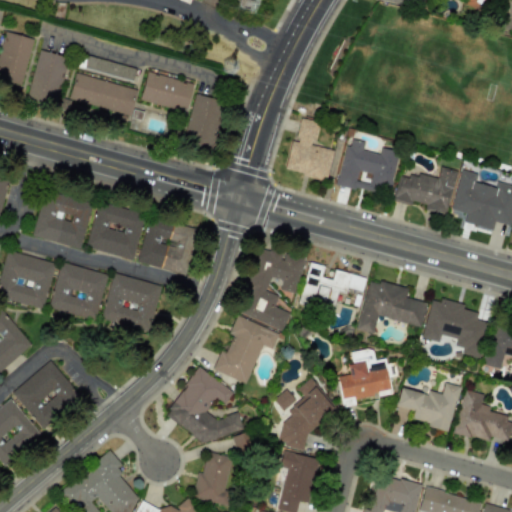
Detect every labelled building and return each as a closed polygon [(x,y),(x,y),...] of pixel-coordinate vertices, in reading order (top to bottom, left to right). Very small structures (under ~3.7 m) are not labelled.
[(383,0),(398,11),(405,0),(414,7),(418,0),(383,0)] [(465,0),(463,4),(478,11),(483,0),(465,0)] [(511,0),(503,0),(498,27),(511,30),(511,0)] [(32,39),(4,31),(0,45),(0,80),(20,85),(32,39)] [(67,57),(37,50),(25,99),(55,106),(67,57)] [(136,90),(74,72),(66,99),(128,117),(136,90)] [(138,100),(185,112),(191,83),(145,72),(138,100)] [(222,101),(194,94),(181,142),(209,149),(222,101)] [(283,171),(325,180),(332,150),(312,146),(317,122),(298,118),(293,142),(289,141),(283,171)] [(396,151),(379,148),(378,153),(361,150),(363,142),(346,138),(337,184),(388,194),(396,151)] [(444,215),(455,170),(439,167),(436,179),(409,172),(407,178),(397,175),(391,199),(423,206),(422,209),(444,215)] [(510,226),(511,216),(511,185),(495,181),(493,187),(473,182),(476,173),(459,169),(449,210),(464,214),(462,223),(491,230),(493,222),(510,226)] [(79,248),(90,202),(42,190),(31,237),(79,248)] [(131,260),(143,214),(96,202),(84,247),(131,260)] [(135,262),(183,275),(195,230),(147,217),(135,262)] [(283,329),(287,312),(273,308),(276,295),(264,292),(268,276),(280,280),(278,290),(293,294),(303,258),(282,252),(281,254),(257,247),(238,317),(283,329)] [(0,270),(0,298),(41,309),(53,262),(5,251),(0,270)] [(105,273),(58,262),(47,309),(94,320),(105,273)] [(363,277),(332,270),(330,280),(319,277),(322,266),(307,262),(298,302),(331,309),(336,289),(359,294),(363,277)] [(159,285),(111,273),(99,319),(147,332),(159,285)] [(366,281),(353,328),(371,333),(376,316),(418,327),(425,303),(404,297),(406,288),(377,280),(376,283),(366,281)] [(419,338),(437,342),(439,335),(454,339),(452,346),(461,348),(460,354),(476,357),(484,322),(475,320),(476,312),(461,309),(462,304),(438,298),(437,301),(428,299),(419,338)] [(0,370),(30,345),(0,310),(0,370)] [(277,333),(234,315),(226,335),(231,337),(224,353),(218,350),(210,370),(244,384),(260,345),(270,349),(277,333)] [(502,355),(511,357),(511,330),(492,325),(481,365),(498,369),(502,355)] [(10,392),(40,429),(78,397),(48,360),(10,392)] [(340,400),(389,391),(385,368),(365,372),(363,361),(345,365),(347,374),(336,376),(340,400)] [(202,442),(241,429),(236,412),(214,419),(204,412),(213,397),(223,404),(231,391),(196,367),(162,415),(202,442)] [(302,450),(305,433),(334,409),(307,378),(295,388),(301,396),(288,407),(286,417),(280,422),(276,445),(302,450)] [(457,386),(442,382),(440,393),(427,390),(426,394),(398,387),(393,406),(411,411),(409,418),(428,423),(427,427),(446,431),(457,386)] [(281,410),(293,400),(284,389),(272,399),(281,410)] [(452,433),(487,441),(488,436),(506,440),(511,418),(486,412),(488,406),(479,404),(481,394),(462,390),(452,433)] [(0,463),(1,465),(38,434),(8,399),(0,405),(0,463)] [(230,437),(236,453),(250,448),(244,432),(230,437)] [(126,511),(136,498),(115,470),(118,464),(107,450),(95,459),(90,467),(58,492),(64,499),(69,503),(76,511),(97,511),(89,502),(93,496),(96,498),(106,511),(126,511)] [(190,498),(227,506),(230,491),(223,490),(230,456),(205,451),(201,473),(196,472),(190,498)] [(316,459),(281,451),(277,467),(285,468),(275,510),(284,511),(294,511),(297,501),(306,503),(316,459)] [(412,511),(419,485),(376,474),(368,510),(361,508),(360,511),(381,511),(382,510),(391,511),(412,511)] [(476,511),(479,501),(423,488),(416,511),(476,511)] [(133,511),(199,511),(180,501),(176,510),(166,504),(161,511),(140,500),(133,511)]
